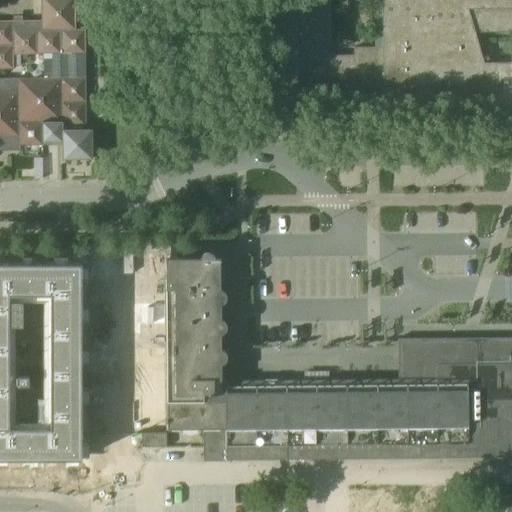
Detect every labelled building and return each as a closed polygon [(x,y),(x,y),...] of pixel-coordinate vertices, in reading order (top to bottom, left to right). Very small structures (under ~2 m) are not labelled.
[(85,55),(85,30),(75,30),(74,0),(41,0),(42,22),(14,22),(14,55),(51,55),(85,55)] [(382,93),(383,110),(511,108),(511,0),(381,0),(382,48),(353,48),(353,56),(331,56),(330,2),(300,3),(300,2),(275,2),(276,111),(355,110),(354,93),(382,93)] [(14,55),(14,22),(0,22),(0,71),(15,71),(14,55)] [(43,80),(19,80),(19,147),(43,147),(43,144),(53,143),(62,143),(62,161),(93,161),(92,131),(84,131),(84,127),(86,127),(85,55),(51,55),(51,60),(43,60),(43,80)] [(19,147),(19,80),(0,80),(0,152),(19,152),(19,147)] [(165,279),(166,390),(166,425),(203,425),(203,462),(226,462),(226,461),(226,425),(226,389),(226,380),(226,376),(221,376),(221,354),(222,353),(226,345),(228,337),(228,317),(232,317),(232,305),(228,305),(227,278),(223,265),(221,259),(216,256),(211,254),(205,254),(200,256),(196,259),(166,259),(165,259),(165,279)] [(0,263),(0,459),(81,460),(81,264),(0,263)] [(296,379),(226,380),(226,389),(226,425),(226,461),(297,460),(510,459),(511,458),(511,338),(397,339),(398,379),(296,379)] [(166,433),(141,433),(141,448),(166,448),(166,433)] [(511,511),(511,502),(487,502),(486,511),(511,511)]
